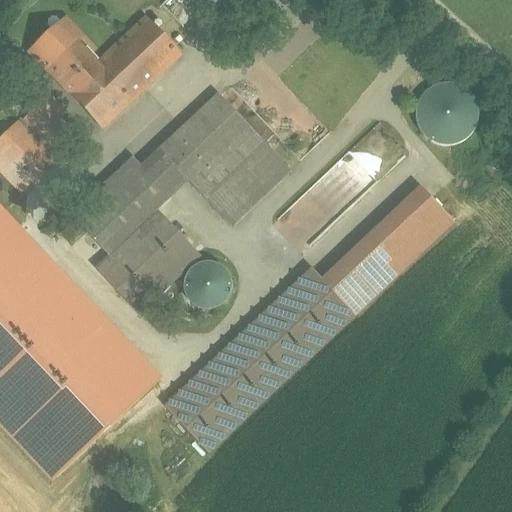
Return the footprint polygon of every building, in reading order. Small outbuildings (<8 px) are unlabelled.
[(149,20),(98,68),(103,73),(76,99),(104,129),(182,56),(149,20)] [(84,40),(67,22),(31,55),(48,73),(50,72),(76,99),(103,73),(98,68),(78,46),(84,40)] [(459,87),(455,85),(448,84),(441,85),(438,86),(434,88),(431,90),(428,92),(425,95),(422,99),(419,103),(418,107),(417,112),(417,117),(417,121),(418,124),(418,126),(420,129),(421,132),(423,135),(426,138),(429,141),(433,144),(438,146),(444,147),(449,147),(455,147),(459,145),(462,144),(467,141),(470,139),(473,136),(475,132),(477,129),(478,126),(479,124),(479,120),(480,116),(479,112),(479,109),(478,106),(477,103),(475,99),(472,95),(468,92),(466,90),(463,88),(459,87)] [(220,96),(160,153),(189,183),(205,199),(263,143),(220,96)] [(65,113),(52,99),(33,117),(47,131),(65,113)] [(21,123),(0,143),(0,169),(23,193),(57,160),(21,123)] [(263,143),(205,199),(232,228),(291,172),(263,143)] [(160,153),(143,169),(172,200),(189,183),(160,153)] [(143,169),(81,228),(110,258),(157,214),(172,200),(143,169)] [(197,256),(157,214),(110,258),(99,268),(138,311),(197,256)] [(200,266),(198,268),(195,270),(192,272),(190,275),(188,277),(187,280),(186,284),(185,287),(185,289),(185,293),(186,295),(187,298),(189,302),(192,306),(195,308),(199,311),(204,312),(210,313),(215,312),(219,311),(223,309),(225,307),(228,304),(230,301),(231,297),(233,294),(233,291),(233,288),(233,285),(232,282),(231,279),(229,275),(225,271),(222,269),(219,267),(215,266),(211,265),(207,265),(204,265),(200,266)] [(314,271),(167,409),(209,454),(356,316),(314,271)] [(150,390),(159,380),(108,328),(103,328),(102,322),(94,313),(90,317),(100,327),(92,335),(99,342),(87,354),(101,369),(110,368),(111,389),(108,389),(94,403),(102,410),(86,411),(81,415),(117,414),(142,390),(150,390)]
